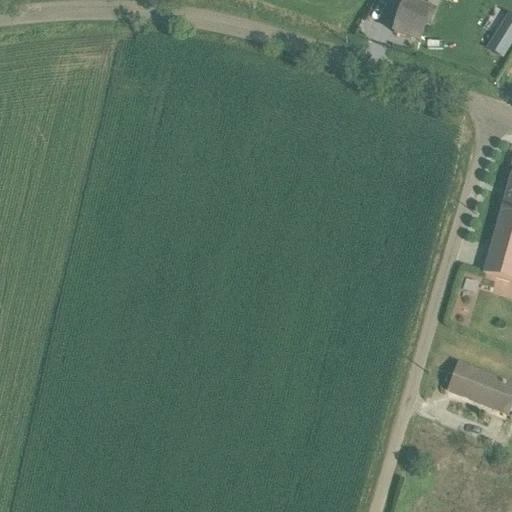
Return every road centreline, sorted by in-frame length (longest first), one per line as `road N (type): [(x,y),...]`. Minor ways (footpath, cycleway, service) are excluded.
road 1 (unclassified): [(0,19),(106,9),(174,16),(252,31),(492,111)]
road 2 (unclassified): [(492,111),(374,511)]
